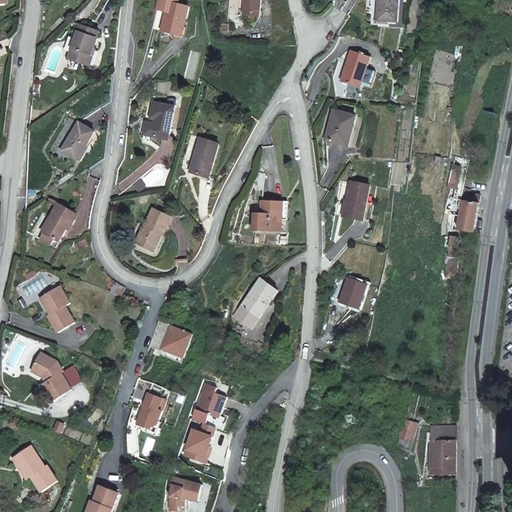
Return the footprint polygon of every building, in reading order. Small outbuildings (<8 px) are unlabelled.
[(245,0),(245,17),(261,18),(262,0),(245,0)] [(377,10),(376,23),(400,24),(401,0),(379,0),(379,10),(377,10)] [(170,5),(163,33),(183,38),(190,9),(170,5)] [(103,33),(84,26),(72,61),(91,67),(103,33)] [(352,52),(342,83),(362,89),(364,83),(371,85),(375,72),(368,70),(372,58),(352,52)] [(147,138),(153,140),(169,143),(175,110),(154,105),(150,121),(157,123),(156,128),(149,126),(146,129),(145,135),(147,138)] [(328,142),(348,147),(353,128),(356,129),(359,118),(336,113),(328,142)] [(96,133),(81,125),(65,152),(81,161),(96,133)] [(211,181),(222,148),(203,143),(192,176),(211,181)] [(353,185),(346,218),(365,222),(372,189),(353,185)] [(449,187),(445,200),(444,203),(446,204),(444,209),(450,211),(456,190),(449,187)] [(475,233),(480,196),(465,194),(464,200),(457,200),(456,206),(461,207),(459,230),(475,233)] [(285,223),(286,204),(264,203),(263,216),(257,216),(257,234),(285,235),(285,223)] [(78,215),(61,205),(42,240),(53,246),(57,240),(62,242),(78,215)] [(147,228),(140,244),(156,251),(163,236),(166,237),(173,222),(155,212),(148,228),(147,228)] [(449,272),(458,274),(459,255),(459,250),(460,238),(451,236),(451,243),(450,246),(450,252),(449,272)] [(350,280),(343,304),(362,310),(369,285),(350,280)] [(272,307),(281,293),(264,281),(239,319),(252,329),(269,304),(272,307)] [(58,312),(55,315),(53,316),(64,333),(80,322),(70,306),(75,302),(65,285),(48,297),(58,312)] [(45,299),(55,315),(58,312),(48,297),(45,299)] [(256,332),(272,307),(269,304),(252,329),(256,332)] [(179,323),(167,318),(157,344),(169,349),(171,344),(175,345),(174,349),(185,353),(189,343),(196,345),(200,333),(179,324),(179,323)] [(171,344),(169,349),(167,353),(189,362),(196,345),(189,343),(185,353),(174,349),(175,345),(171,344)] [(59,403),(70,395),(77,390),(74,384),(67,372),(69,370),(63,361),(46,354),(39,368),(52,375),(55,379),(51,381),(46,384),(59,403)] [(52,375),(39,368),(36,373),(47,377),(51,381),(55,379),(52,375)] [(224,387),(213,383),(203,409),(227,417),(234,396),(223,392),(224,387)] [(173,398),(155,391),(143,421),(162,428),(165,419),(173,398)] [(162,428),(143,421),(142,425),(162,434),(167,420),(165,419),(162,428)] [(208,432),(200,428),(193,448),(201,451),(198,457),(210,461),(223,427),(211,422),(208,432)] [(456,474),(457,426),(431,427),(431,442),(431,474),(456,474)] [(42,478),(53,493),(69,481),(58,466),(56,468),(39,447),(22,461),(31,472),(38,474),(42,478)] [(201,451),(193,448),(191,454),(198,457),(201,451)] [(38,481),(42,478),(38,474),(31,472),(38,481)] [(208,484),(178,476),(176,483),(178,484),(176,495),(176,509),(183,509),(184,504),(191,504),(191,500),(192,496),(204,500),(208,484)] [(121,511),(129,489),(109,483),(104,499),(107,500),(102,511),(121,511)] [(97,511),(102,511),(107,500),(104,499),(101,499),(97,511)]
